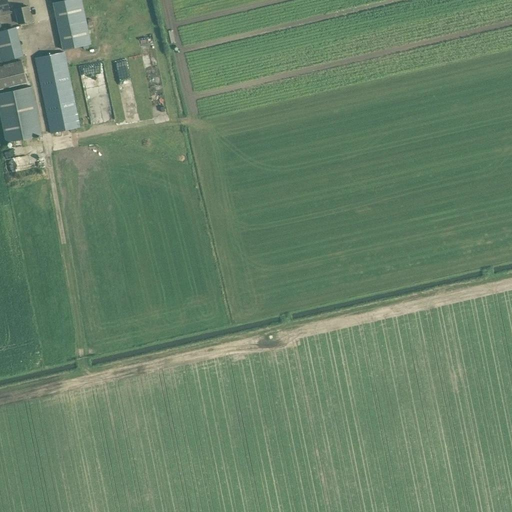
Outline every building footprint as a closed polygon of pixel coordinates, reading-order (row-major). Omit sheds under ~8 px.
[(0,0),(0,15),(10,13),(7,0),(0,0)] [(67,0),(54,3),(56,13),(64,50),(91,44),(81,0),(67,0)] [(17,16),(19,24),(33,21),(29,5),(14,9),(16,16),(17,16)] [(0,59),(1,62),(23,57),(16,27),(0,30),(0,59)] [(36,58),(51,134),(80,128),(65,53),(36,58)] [(0,89),(27,83),(22,61),(4,66),(0,67),(0,89)] [(42,135),(32,86),(0,93),(0,114),(6,143),(42,135)]
